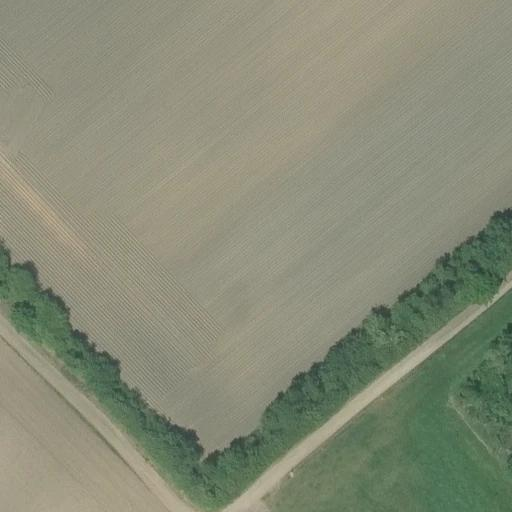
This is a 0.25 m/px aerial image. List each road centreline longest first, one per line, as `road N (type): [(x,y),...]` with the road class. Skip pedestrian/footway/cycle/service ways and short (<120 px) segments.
road 1 (track): [(238,511),(511,279)]
road 2 (track): [(0,325),(180,511)]
